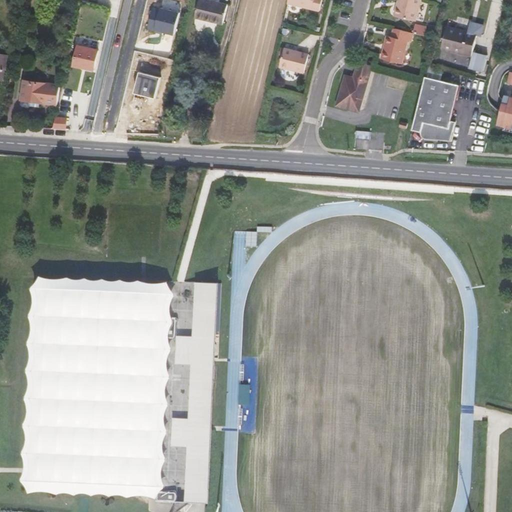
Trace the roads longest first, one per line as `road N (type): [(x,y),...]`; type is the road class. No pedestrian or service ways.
road 1 (secondary): [(0,142),(298,163)]
road 2 (secondary): [(298,163),(511,177)]
road 3 (residential): [(359,0),(352,28),(323,70),(298,163)]
